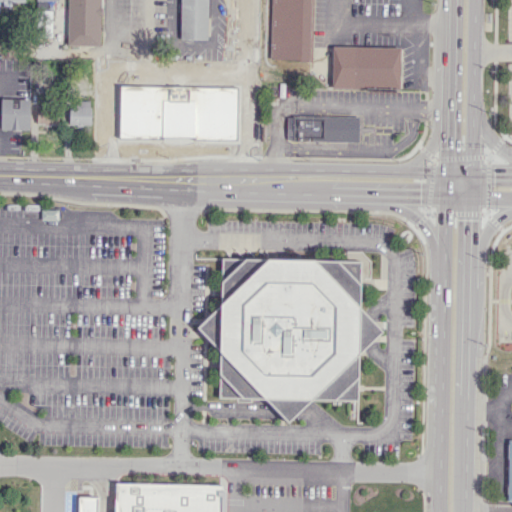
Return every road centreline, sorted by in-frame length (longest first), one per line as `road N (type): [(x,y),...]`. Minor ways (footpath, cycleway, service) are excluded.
road 1 (primary): [(280,174),(0,174)]
road 2 (primary): [(467,398),(471,172)]
road 3 (primary): [(441,293),(439,470)]
road 4 (primary): [(471,172),(474,0)]
road 5 (primary): [(446,172),(280,174)]
road 6 (primary): [(371,195),(422,224),(441,293)]
